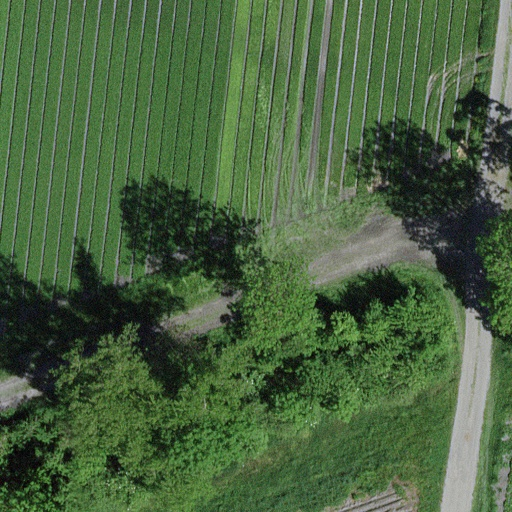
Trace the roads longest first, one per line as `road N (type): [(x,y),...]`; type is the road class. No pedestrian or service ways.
road 1 (track): [(0,392),(487,208)]
road 2 (unclassified): [(454,511),(511,0)]
